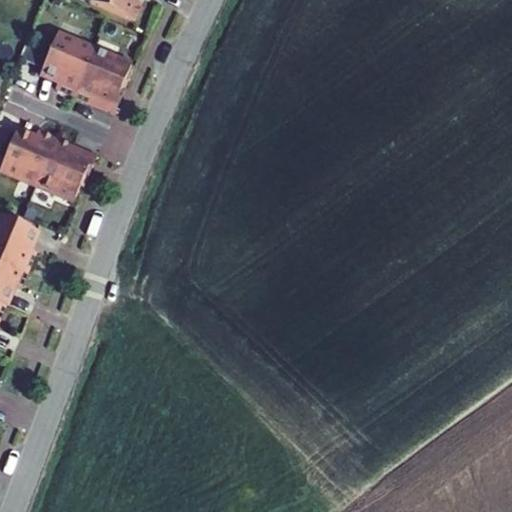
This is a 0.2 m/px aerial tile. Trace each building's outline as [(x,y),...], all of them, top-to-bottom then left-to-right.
[(136,0),(88,0),(88,2),(135,22),(143,3),(136,0)] [(56,90),(74,98),(95,51),(58,35),(41,76),(59,83),(56,90)] [(132,67),(95,51),(74,98),(115,115),(123,95),(120,94),(132,67)] [(37,187),(57,140),(38,132),(35,139),(17,131),(0,172),(37,187)] [(57,140),(37,187),(74,203),(86,175),(89,177),(97,157),(57,140)] [(0,260),(29,273),(37,254),(30,251),(38,233),(0,216),(0,260)] [(21,291),(29,273),(0,260),(0,302),(7,306),(14,288),(21,291)]
